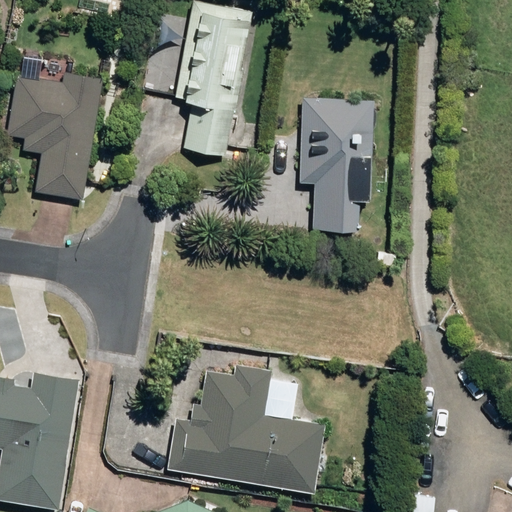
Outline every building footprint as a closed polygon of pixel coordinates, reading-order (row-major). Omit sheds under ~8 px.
[(183,149),(224,156),(232,109),(236,110),(242,68),(240,68),(250,11),(190,1),(174,97),(184,98),(183,104),(190,105),(183,149)] [(34,191),(80,199),(100,79),(62,73),(61,84),(16,76),(6,135),(25,138),(23,150),(40,154),(34,191)] [(311,232),(355,233),(356,201),(370,201),(371,99),(330,99),(330,103),(315,103),(315,98),(300,98),(299,182),(312,182),(311,232)] [(165,469),(312,495),(324,427),(289,420),(295,384),(269,379),(270,371),(235,366),(233,377),(204,371),(196,422),(174,418),(165,469)] [(0,451),(0,500),(55,510),(78,380),(32,372),(29,389),(12,386),(12,382),(0,379),(0,448),(0,449),(0,451)]
